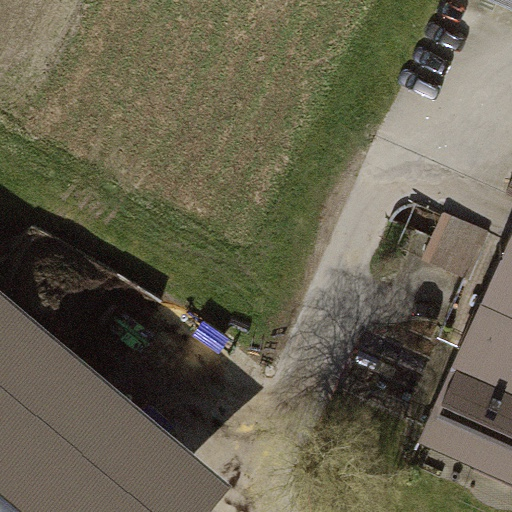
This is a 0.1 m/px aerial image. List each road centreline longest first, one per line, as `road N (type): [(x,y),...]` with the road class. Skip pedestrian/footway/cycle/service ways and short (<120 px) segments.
road 1 (track): [(458,195),(418,182),(376,213),(252,497),(260,511)]
road 2 (track): [(511,63),(458,195)]
